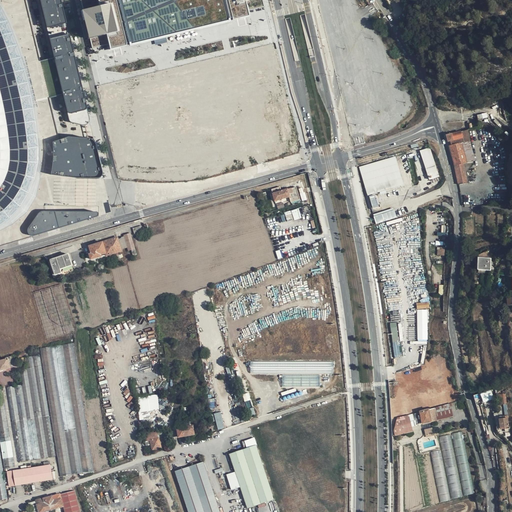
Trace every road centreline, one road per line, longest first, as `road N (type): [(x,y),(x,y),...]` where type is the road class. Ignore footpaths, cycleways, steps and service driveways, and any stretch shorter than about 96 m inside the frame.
road 1 (tertiary): [(492,511),(491,473),(450,324),(457,210),(437,125)]
road 2 (secondary): [(381,511),(373,338),(340,158)]
road 3 (residential): [(0,507),(337,394)]
road 4 (secondary): [(318,164),(351,341),(358,511)]
road 5 (unclassified): [(0,255),(318,164)]
road 6 (secondary): [(274,0),(318,164)]
road 7 (secondary): [(340,158),(305,0)]
road 8 (tertiary): [(437,125),(423,79),(379,0)]
